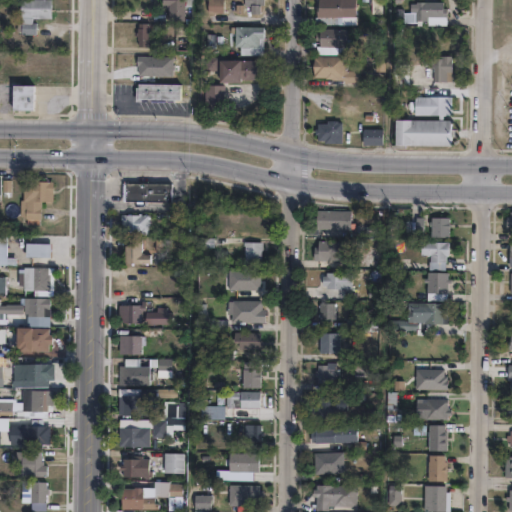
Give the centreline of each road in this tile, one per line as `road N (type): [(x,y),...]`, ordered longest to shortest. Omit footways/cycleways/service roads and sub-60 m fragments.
road 1 (secondary): [(0,156),(175,158),(342,190),(511,193)]
road 2 (secondary): [(511,160),(361,158),(212,132),(0,124)]
road 3 (residential): [(88,511),(94,126)]
road 4 (residential): [(290,511),(294,149)]
road 5 (residential): [(481,511),(486,160)]
road 6 (residential): [(486,160),(488,0)]
road 7 (residential): [(294,149),(295,0)]
road 8 (residential): [(94,126),(95,0)]
